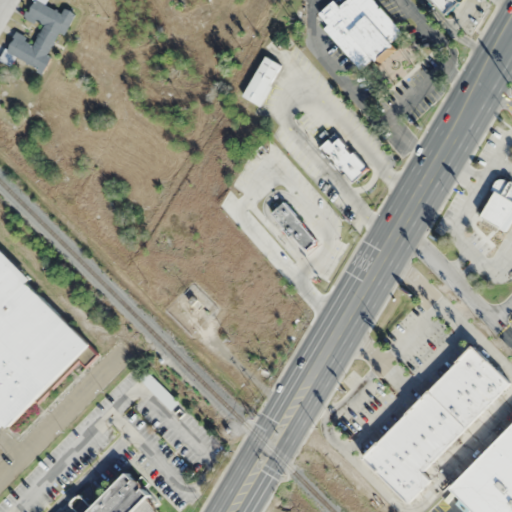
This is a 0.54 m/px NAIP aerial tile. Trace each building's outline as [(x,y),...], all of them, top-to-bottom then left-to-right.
[(5,52),(41,70),(60,33),(64,35),(76,13),(64,7),(61,12),(37,0),(35,0),(27,15),(43,24),(34,42),(15,32),(5,52)] [(158,12),(129,21),(124,5),(133,2),(131,0),(107,0),(122,46),(164,32),(158,12)] [(209,6),(202,0),(183,0),(201,15),(209,6)] [(253,0),(249,7),(261,15),(270,0),(253,0)] [(374,0),(347,0),(340,7),(333,0),(332,0),(315,15),(362,70),(404,35),(374,0)] [(461,0),(463,2),(447,15),(437,4),(435,5),(430,0),(461,0)] [(243,36),(238,7),(225,10),(230,38),(243,36)] [(80,31),(96,38),(102,24),(86,18),(80,31)] [(282,64),(264,55),(243,96),(261,105),(282,64)] [(181,125),(134,102),(125,119),(188,151),(210,109),(193,101),(181,125)] [(320,148),(331,138),(335,143),(342,137),(350,147),(348,148),(354,154),(357,152),(372,169),(356,183),(348,173),(345,176),(338,169),(337,170),(331,162),(332,161),(328,157),(327,158),(323,154),(325,153),(320,148)] [(511,182),(499,175),(491,190),(495,192),(472,231),(493,244),(503,228),(509,232),(511,226),(511,182)] [(272,213),(305,251),(308,248),(311,251),(319,244),(317,242),(319,241),(305,225),(306,224),(286,200),(272,213)] [(0,424),(4,428),(89,342),(26,280),(29,277),(0,248),(0,424)] [(511,381),(476,345),(367,455),(413,502),(435,479),(425,469),(511,381)] [(511,511),(511,426),(451,488),(474,511),(511,511)] [(131,511),(150,494),(125,470),(91,504),(79,493),(70,502),(80,511),(131,511)]
